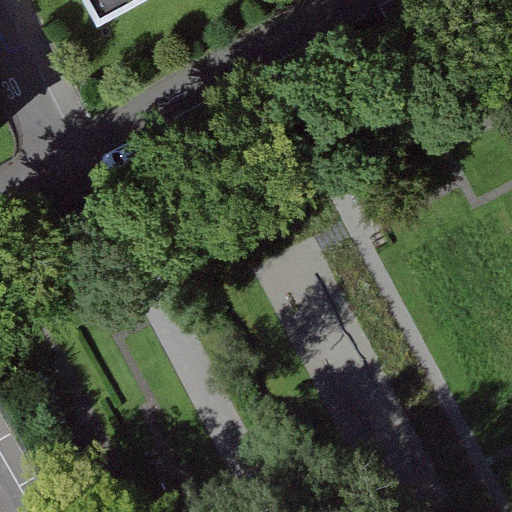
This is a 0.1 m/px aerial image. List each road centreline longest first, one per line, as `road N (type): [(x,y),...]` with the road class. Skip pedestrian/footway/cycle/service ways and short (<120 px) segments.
road 1 (residential): [(359,0),(63,168)]
road 2 (residential): [(0,47),(63,168)]
